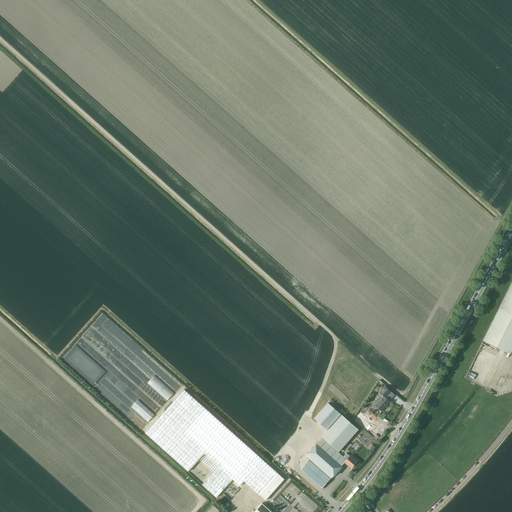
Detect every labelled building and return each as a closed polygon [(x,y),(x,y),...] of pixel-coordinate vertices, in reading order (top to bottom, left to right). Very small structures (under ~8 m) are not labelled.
[(511,354),(511,283),(484,340),(510,354),(511,354)] [(167,400),(174,392),(154,375),(148,382),(167,400)] [(154,391),(147,386),(142,392),(143,393),(142,394),(139,392),(136,395),(145,401),(148,396),(149,397),(154,391)] [(375,403),(373,405),(373,407),(376,409),(378,409),(379,408),(382,411),(390,402),(386,399),(391,393),(385,388),(380,394),(382,395),(381,396),(381,399),(382,400),(378,404),(377,403),(375,403)] [(240,486),(244,482),(266,501),(285,479),(183,391),(145,434),(189,472),(205,454),(219,467),(202,485),(217,498),(233,480),(240,486)] [(131,407),(148,421),(155,414),(138,399),(131,407)] [(328,403),(314,419),(327,430),(341,414),(328,403)] [(359,413),(354,418),(370,433),(375,427),(359,413)] [(342,415),(322,437),(339,452),(358,430),(342,415)] [(351,468),(357,462),(351,456),(350,457),(346,453),(343,457),(322,438),(306,456),(331,478),(345,463),(351,468)] [(322,488),(330,478),(309,460),(301,469),(322,488)]
